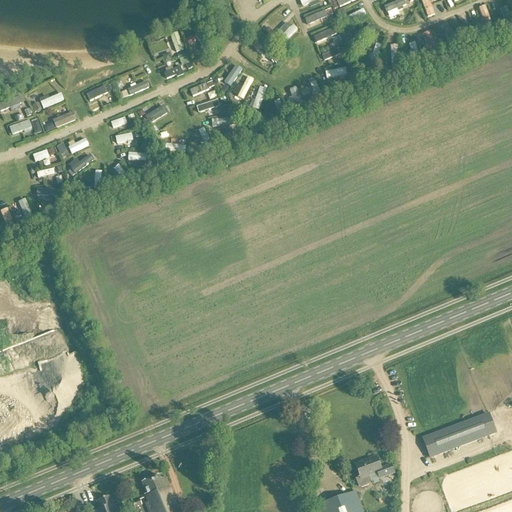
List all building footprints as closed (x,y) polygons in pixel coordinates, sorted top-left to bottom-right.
[(397,11),(407,6),(404,0),(399,0),(384,7),(390,20),(400,15),(397,11)] [(421,0),(425,15),(433,13),(430,0),(421,0)] [(335,1),(330,3),(333,11),(338,8),(335,1)] [(485,6),(478,8),(486,29),(493,27),(485,6)] [(345,15),(349,23),(365,16),(361,8),(345,15)] [(279,35),(293,21),(287,14),(272,28),(279,35)] [(442,26),(445,43),(454,41),(451,25),(442,26)] [(356,44),(374,33),(370,26),(352,37),(356,44)] [(268,29),(264,33),(270,40),(275,35),(268,29)] [(431,31),(421,35),(427,53),(438,50),(431,31)] [(177,53),(185,49),(177,33),(169,37),(177,53)] [(299,36),(282,47),(286,52),(303,42),(299,36)] [(192,37),(185,42),(189,47),(196,42),(192,37)] [(261,37),(255,41),(262,49),(267,44),(261,37)] [(417,42),(410,44),(413,59),(421,57),(417,42)] [(376,44),(373,57),(379,59),(383,46),(376,44)] [(339,49),(322,56),(324,62),(341,55),(339,49)] [(162,56),(164,63),(172,60),(170,54),(162,56)] [(275,55),(270,60),(274,64),(279,60),(275,55)] [(235,66),(224,83),(231,88),(243,70),(235,66)] [(184,75),(181,67),(173,70),(172,67),(163,70),(167,81),(184,75)] [(247,77),(240,90),(246,93),(254,81),(247,77)] [(129,88),(132,96),(149,89),(146,81),(129,88)] [(316,81),(310,84),(316,99),(322,96),(316,81)] [(89,103),(107,94),(104,87),(85,95),(89,103)] [(225,87),(220,93),(226,97),(230,91),(225,87)] [(260,87),(252,108),(260,111),(268,90),(260,87)] [(297,88),(291,91),(298,106),(304,103),(297,88)] [(43,110),(64,101),(60,93),(39,102),(43,110)] [(0,106),(2,112),(19,104),(17,98),(0,106)] [(198,115),(221,107),(218,100),(196,108),(198,115)] [(38,105),(32,108),(34,114),(41,111),(38,105)] [(145,117),(149,125),(168,114),(163,106),(145,117)] [(313,106),(308,108),(311,115),(318,112),(316,107),(313,106)] [(52,121),(56,129),(76,120),(72,112),(52,121)] [(307,118),(306,117),(305,114),(293,118),(295,121),(295,123),(307,118)] [(126,117),(110,123),(112,130),(128,124),(126,117)] [(11,136),(32,129),(29,121),(9,127),(11,136)] [(37,122),(31,124),(35,135),(41,133),(37,122)] [(205,128),(199,130),(203,142),(209,140),(205,128)] [(134,142),(133,135),(115,136),(115,143),(134,142)] [(74,145),(73,141),(67,144),(71,155),(89,147),(86,140),(74,145)] [(164,145),(164,153),(186,154),(187,146),(164,145)] [(69,157),(67,152),(60,156),(63,160),(69,157)] [(128,161),(146,162),(146,154),(128,153),(128,161)] [(79,163),(77,159),(68,165),(75,175),(95,162),(90,155),(79,163)] [(118,165),(114,169),(124,180),(128,176),(118,165)] [(53,170),(36,172),(37,179),(54,176),(53,170)] [(103,187),(103,172),(95,172),(95,188),(103,187)] [(24,201),(19,205),(29,220),(34,217),(24,201)] [(8,208),(0,211),(8,233),(16,230),(8,208)] [(488,415),(423,440),(430,459),(495,434),(488,415)] [(355,466),(359,479),(355,480),(358,487),(361,489),(368,486),(370,483),(368,477),(377,474),(382,478),(394,474),(391,466),(381,469),(376,458),(355,466)] [(147,511),(177,511),(164,479),(159,481),(158,477),(141,484),(146,497),(144,498),(146,504),(145,505),(147,511)] [(360,511),(354,493),(326,504),(319,506),(320,511),(360,511)] [(99,511),(96,511),(117,511),(112,496),(96,502),(99,511)] [(132,503),(135,509),(142,506),(140,501),(132,503)]
